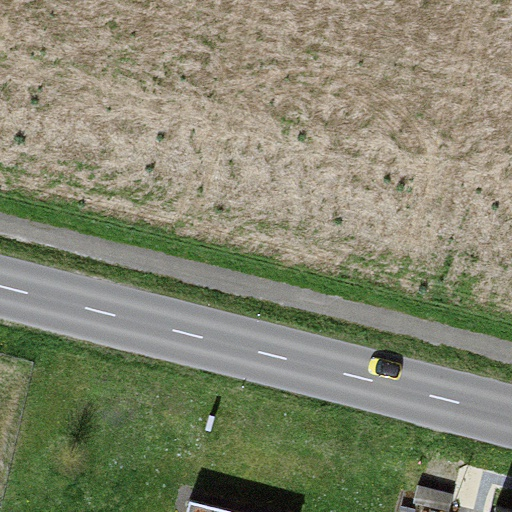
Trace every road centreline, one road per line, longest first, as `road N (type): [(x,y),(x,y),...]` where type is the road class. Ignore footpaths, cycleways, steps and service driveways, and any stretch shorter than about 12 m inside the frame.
road 1 (track): [(511,351),(0,219)]
road 2 (primary): [(0,286),(511,415)]
